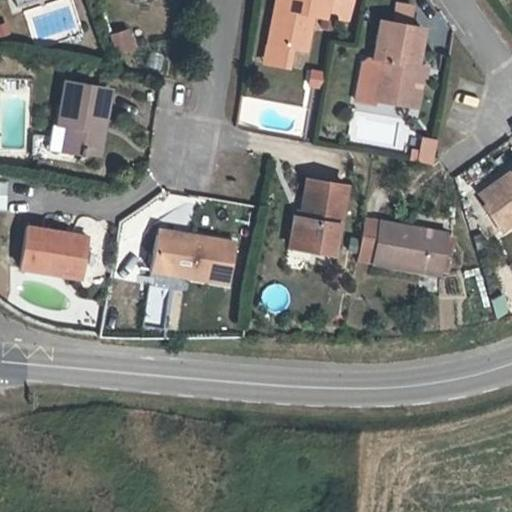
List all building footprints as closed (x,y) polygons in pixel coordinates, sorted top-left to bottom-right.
[(349,22),(353,0),(284,0),(282,16),(272,15),(267,44),(286,47),(305,51),(311,15),(349,22)] [(282,16),(284,0),(274,0),(272,15),(282,16)] [(416,65),(422,28),(408,26),(411,6),(396,3),(393,23),(379,21),(373,58),(379,59),(373,90),(372,100),(414,107),(421,65),(416,65)] [(331,29),(332,22),(322,20),(321,27),(331,29)] [(132,49),(126,30),(109,35),(115,55),(132,49)] [(283,67),(286,47),(267,44),(263,63),(283,67)] [(373,90),(379,59),(373,58),(368,89),(373,90)] [(97,153),(108,90),(64,82),(57,123),(65,124),(61,148),(83,151),(97,153)] [(61,148),(65,124),(57,123),(52,152),(82,157),(83,151),(61,148)] [(431,164),(435,142),(422,140),(420,151),(418,162),(431,164)] [(418,162),(420,151),(410,149),(409,160),(418,162)] [(511,170),(478,194),(485,204),(482,206),(500,232),(511,223),(511,170)] [(339,226),(346,186),(307,179),(300,218),(293,217),(289,240),(311,244),(310,250),(332,254),(337,226),(339,226)] [(440,275),(447,233),(363,218),(360,239),(358,252),(358,253),(373,255),(372,263),(440,275)] [(78,278),(86,236),(26,226),(18,267),(78,278)] [(188,240),(189,234),(157,229),(156,235),(188,240)] [(226,283),(233,242),(189,234),(188,240),(156,235),(150,271),(226,283)] [(358,252),(360,239),(351,238),(349,250),(358,252)] [(310,250),(311,244),(289,240),(288,246),(310,250)] [(372,263),(373,255),(358,253),(356,260),(372,263)] [(274,297),(281,295),(280,285),(260,288),(263,307),(275,306),(274,297)]
